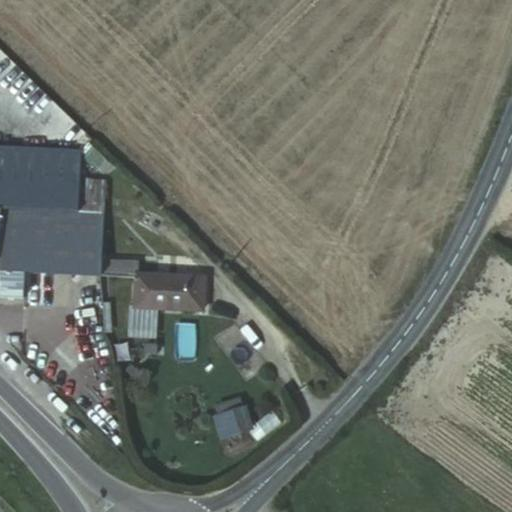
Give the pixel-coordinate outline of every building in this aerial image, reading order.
[(71,156),(0,148),(0,207),(68,213),(70,181),(71,156)] [(93,182),(70,181),(68,213),(91,216),(93,182)] [(0,207),(0,296),(12,298),(15,274),(89,278),(89,260),(91,216),(68,213),(0,207)] [(97,265),(97,279),(124,280),(122,312),(190,316),(192,282),(124,278),(125,267),(97,265)] [(249,410),(209,418),(214,444),(254,436),(249,410)]
